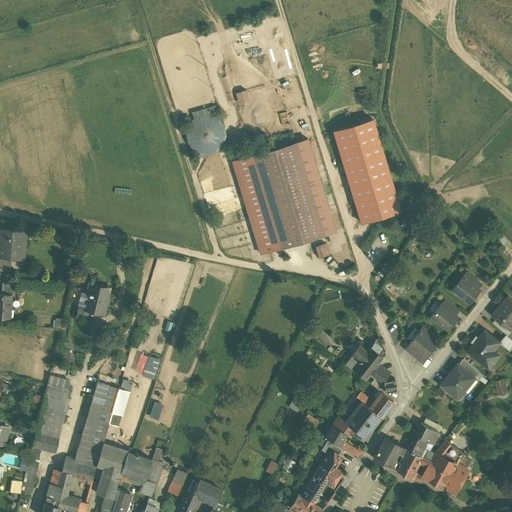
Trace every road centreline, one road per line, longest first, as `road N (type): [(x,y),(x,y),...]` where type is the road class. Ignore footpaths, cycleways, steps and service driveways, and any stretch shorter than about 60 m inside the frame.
road 1 (track): [(0,212),(373,296)]
road 2 (track): [(284,0),(373,296)]
road 3 (residential): [(325,511),(501,280)]
road 4 (track): [(511,96),(458,47),(463,0)]
